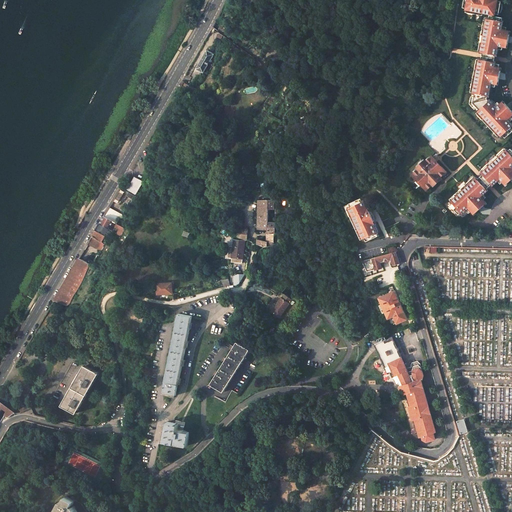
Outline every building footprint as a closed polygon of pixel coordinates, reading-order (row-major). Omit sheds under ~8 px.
[(483,52),(482,56),(495,58),(496,55),(497,55),(498,49),(499,45),(503,46),(507,47),(510,31),(506,31),(502,30),(502,26),(503,22),(502,21),(503,18),(495,16),(495,14),(499,14),(499,12),(500,8),(501,3),(502,1),(498,1),(497,0),(464,0),(463,7),(467,8),(466,9),(483,13),(483,12),(485,12),(490,13),(489,19),(488,19),(481,52),(483,52)] [(485,18),(479,51),(481,52),(488,19),(485,18)] [(203,73),(214,54),(207,50),(196,69),(203,73)] [(505,138),(511,131),(511,123),(510,122),(508,119),(511,116),(511,115),(511,110),(504,101),(501,104),(497,108),(495,105),(490,100),(490,101),(487,99),(488,95),(489,95),(491,86),(492,82),(496,83),(498,83),(501,68),(499,68),(495,67),(495,63),(495,62),(494,62),(495,58),(482,56),(481,59),(480,59),(474,93),(475,93),(474,97),(473,103),(477,107),(480,110),(479,111),(502,136),(503,135),(505,138)] [(477,59),(471,92),(474,93),(480,59),(477,59)] [(477,113),(500,138),(502,136),(479,111),(477,113)] [(482,173),(477,178),(452,201),(453,202),(450,204),(459,213),(462,211),(463,212),(469,206),(472,210),(475,213),(486,202),(483,199),(480,196),(487,189),(487,188),(492,183),(493,184),(500,177),(503,181),(506,184),(511,178),(511,167),(511,165),(511,148),(511,147),(508,151),(507,150),(482,173)] [(441,177),(446,172),(431,157),(426,161),(425,161),(418,168),(417,168),(418,169),(413,173),(418,179),(422,184),(427,189),(432,185),(433,185),(437,181),(441,178),(441,177)] [(136,194),(143,182),(135,177),(131,183),(131,182),(127,189),(131,192),(131,191),(136,194)] [(365,238),(366,241),(378,236),(377,232),(378,232),(374,224),(376,223),(374,219),(371,212),(369,209),(368,209),(364,201),(363,201),(361,198),(349,203),(351,207),(350,207),(364,238),(365,238)] [(274,209),(274,200),(258,200),(258,230),(267,230),(267,241),(257,239),(257,244),(264,247),(274,245),(274,222),(267,222),(267,210),(274,209)] [(347,208),(361,239),(364,238),(350,207),(347,208)] [(111,208),(107,216),(115,220),(119,212),(111,208)] [(109,229),(113,221),(104,216),(100,223),(109,229)] [(105,236),(109,229),(100,223),(96,230),(105,236)] [(247,240),(248,229),(241,229),(238,229),(238,237),(247,240)] [(105,236),(96,230),(92,237),(101,242),(105,236)] [(242,259),(245,241),(234,240),(232,258),(242,259)] [(380,262),(391,259),(393,265),(399,263),(396,252),(389,254),(372,259),(376,269),(382,268),(380,262)] [(82,282),(90,265),(86,262),(79,258),(54,301),(66,306),(68,305),(70,303),(73,297),(77,290),(82,282)] [(363,261),(367,272),(376,269),(372,259),(363,261)] [(236,281),(236,285),(237,285),(239,283),(245,274),(241,274),(241,281),(236,281)] [(229,279),(222,280),(223,287),(227,286),(230,285),(229,279)] [(172,293),(172,283),(157,284),(157,293),(165,293),(165,294),(172,293)] [(404,311),(395,290),(379,297),(388,318),(394,316),(404,311)] [(292,300),(284,294),(282,297),(290,303),(292,300)] [(282,297),(271,311),(280,317),(290,303),(282,297)] [(408,319),(404,311),(394,316),(397,324),(408,319)] [(189,335),(193,316),(174,313),(172,326),(161,381),(159,392),(163,393),(175,395),(176,396),(181,372),(185,354),(189,335)] [(398,389),(400,392),(401,393),(403,392),(405,401),(406,401),(417,439),(421,438),(422,442),(425,443),(433,441),(431,435),(435,434),(421,382),(422,382),(423,378),(419,365),(417,363),(412,364),(410,367),(411,369),(405,370),(391,336),(384,339),(386,342),(383,343),(383,342),(380,343),(381,344),(375,346),(387,375),(390,374),(392,378),(395,378),(398,387),(399,387),(398,389)] [(223,392),(250,350),(237,341),(237,342),(234,347),(229,355),(220,368),(210,384),(211,384),(210,385),(213,387),(214,386),(223,392)] [(59,403),(81,366),(74,362),(53,400),(59,403)] [(94,383),(99,373),(92,369),(86,365),(63,406),(76,413),(94,383)] [(9,418),(15,414),(0,402),(0,425),(2,423),(9,418)] [(465,418),(457,421),(461,434),(469,431),(465,418)] [(187,446),(190,431),(183,430),(178,429),(179,424),(168,421),(164,442),(187,446)] [(75,501),(66,496),(63,502),(60,500),(54,511),(78,511),(75,506),(72,505),(75,501)]
